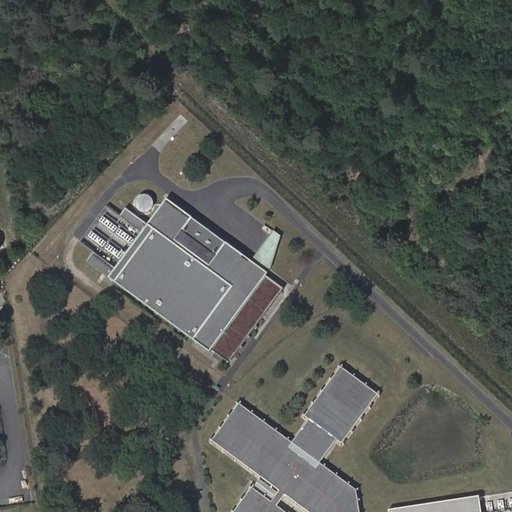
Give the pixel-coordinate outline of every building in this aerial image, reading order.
[(132,203),(132,204),(132,205),(132,206),(132,207),(133,208),(133,209),(134,210),(134,211),(135,211),(135,212),(136,212),(137,213),(138,214),(139,214),(140,215),(141,215),(142,215),(143,215),(144,215),(145,215),(146,215),(146,214),(147,214),(148,214),(149,213),(150,212),(151,212),(151,211),(152,211),(152,210),(152,209),(153,209),(153,208),(153,207),(154,206),(154,205),(154,204),(154,203),(154,202),(153,201),(153,200),(153,199),(152,199),(152,198),(152,197),(151,197),(151,196),(150,196),(149,195),(148,194),(147,194),(146,194),(146,193),(145,193),(144,193),(143,193),(142,193),(141,193),(140,193),(139,194),(138,194),(137,195),(136,196),(135,196),(135,197),(134,197),(134,198),(133,199),(133,200),(132,201),(132,202),(132,203)] [(283,289),(264,275),(266,273),(173,205),(165,199),(146,225),(124,208),(118,217),(140,233),(114,269),(92,252),(85,262),(208,352),(210,350),(228,363),(283,289)] [(261,268),(283,238),(271,230),(249,259),(261,268)] [(359,511),(356,490),(319,464),(336,440),(341,444),(377,395),(340,368),(304,417),(309,420),(292,444),(238,405),(212,441),(279,491),(271,502),(276,507),(285,495),(308,511),(480,511),(478,497),(388,511),(359,511)] [(282,511),(276,507),(271,502),(251,488),(234,511),(282,511)]
